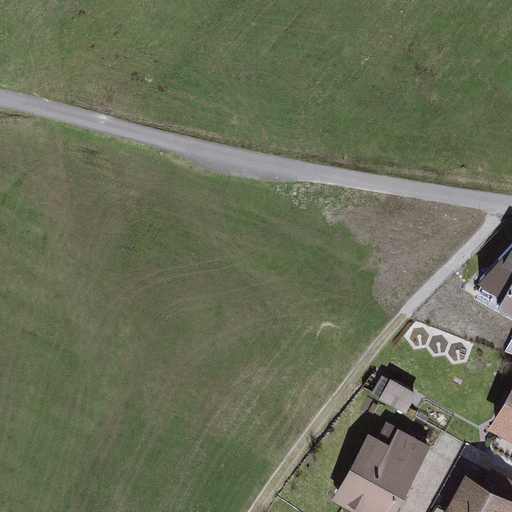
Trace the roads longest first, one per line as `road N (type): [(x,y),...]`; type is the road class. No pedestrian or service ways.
road 1 (residential): [(0,107),(253,165),(511,208)]
road 2 (track): [(511,208),(357,376),(261,511)]
